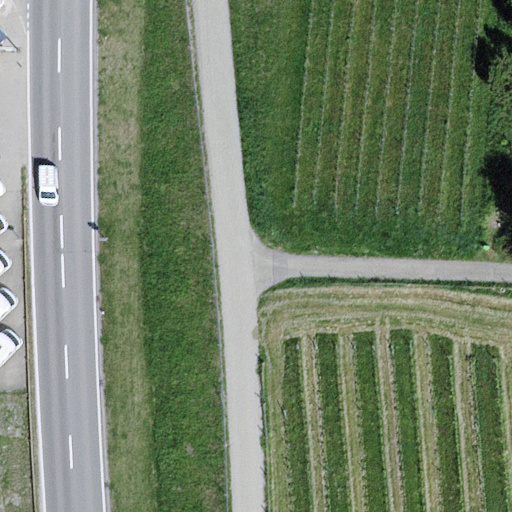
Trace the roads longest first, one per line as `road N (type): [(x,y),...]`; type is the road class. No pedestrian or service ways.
road 1 (track): [(252,511),(209,0)]
road 2 (primary): [(74,511),(58,149),(60,0)]
road 3 (track): [(235,263),(511,274)]
